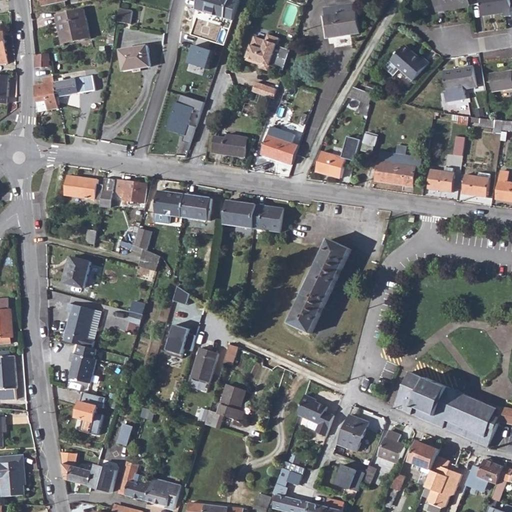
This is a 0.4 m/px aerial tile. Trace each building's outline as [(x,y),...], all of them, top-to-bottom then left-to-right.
[(200,0),(196,15),(224,23),(230,26),(234,19),(240,0),(200,0)] [(439,0),(441,10),(449,9),(449,6),(462,4),(463,7),(474,5),(472,0),(439,0)] [(511,0),(484,0),(487,14),(507,11),(508,14),(511,13),(511,0)] [(338,6),(326,8),(331,38),(360,32),(356,10),(340,13),(338,6)] [(120,8),(118,21),(131,23),(133,10),(120,8)] [(85,9),(57,15),(63,44),(92,37),(85,9)] [(261,65),(260,67),(259,70),(268,72),(279,40),(267,36),(265,42),(254,38),(246,62),(255,65),(258,63),(261,65)] [(409,42),(395,58),(389,65),(397,72),(403,66),(417,78),(433,61),(426,55),(425,57),(409,42)] [(150,64),(146,44),(120,50),(123,70),(150,64)] [(287,69),(292,49),(278,45),(274,65),(287,69)] [(51,53),(35,54),(35,68),(44,67),(43,61),(53,60),(51,53)] [(480,86),(477,64),(448,69),(451,89),(448,89),(450,100),(470,97),(468,87),(480,86)] [(400,69),(396,75),(410,85),(414,79),(400,69)] [(511,69),(494,72),(496,90),(511,87),(511,69)] [(57,82),(60,97),(97,89),(94,74),(57,82)] [(0,104),(8,105),(10,76),(0,75),(0,104)] [(47,83),(36,85),(37,94),(38,101),(48,99),(50,108),(61,106),(60,97),(57,81),(56,76),(46,77),(47,83)] [(255,84),(252,94),(273,101),(277,92),(255,84)] [(355,87),(349,96),(361,100),(358,111),(368,114),(373,96),(374,93),(355,87)] [(186,136),(184,143),(191,144),(206,102),(182,97),(180,104),(177,104),(168,131),(186,136)] [(303,112),(300,122),(304,124),(308,113),(303,112)] [(494,120),(481,118),(480,125),(496,127),(495,132),(502,133),(503,120),(494,120)] [(511,121),(503,120),(503,130),(511,130),(511,121)] [(263,153),(293,164),(300,145),(293,143),(296,135),(273,127),(263,153)] [(364,150),(376,152),(379,133),(367,131),(364,150)] [(216,137),(214,152),(247,156),(249,137),(227,134),(226,138),(216,137)] [(456,153),(465,154),(467,136),(457,135),(456,153)] [(383,150),(381,161),(417,167),(416,177),(421,178),(424,157),(383,150)] [(323,151),(317,170),(342,177),(348,158),(323,151)] [(417,167),(381,161),(378,180),(414,185),(416,177),(417,167)] [(431,169),(429,187),(454,191),(456,173),(431,169)] [(503,170),(498,198),(511,199),(511,181),(509,181),(510,171),(503,170)] [(466,174),(464,193),(488,196),(492,174),(479,172),(479,176),(466,174)] [(66,195),(97,199),(100,183),(100,180),(69,175),(66,195)] [(106,184),(103,200),(103,206),(112,207),(114,193),(115,193),(117,179),(107,177),(106,184)] [(126,200),(138,202),(147,203),(149,184),(120,180),(119,192),(122,196),(125,196),(125,200),(126,200)] [(100,183),(97,199),(103,200),(106,184),(100,183)] [(156,215),(183,218),(186,196),(159,192),(156,215)] [(186,196),(183,218),(209,222),(213,199),(186,196)] [(227,226),(255,230),(258,206),(231,202),(227,226)] [(258,206),(255,230),(281,233),(285,210),(258,206)] [(140,233),(136,245),(145,248),(150,251),(154,232),(141,228),(140,233)] [(134,244),(136,245),(140,233),(131,232),(134,244)] [(87,251),(96,252),(98,237),(89,236),(87,251)] [(306,292),(292,323),(314,333),(353,249),(331,239),(327,248),(306,292)] [(145,248),(140,267),(157,272),(162,256),(150,251),(145,248)] [(74,258),(68,284),(86,289),(93,263),(74,258)] [(190,300),(177,293),(173,307),(187,311),(190,300)] [(0,343),(12,342),(12,336),(14,336),(12,310),(10,310),(9,299),(0,299),(0,343)] [(136,299),(130,320),(142,324),(148,302),(136,299)] [(76,315),(69,342),(81,346),(96,349),(98,341),(91,340),(99,312),(74,305),(72,313),(76,315)] [(190,336),(174,331),(165,361),(182,365),(184,356),(192,358),(196,343),(189,340),(190,336)] [(96,349),(81,346),(80,353),(76,352),(73,361),(77,362),(73,377),(94,383),(100,359),(98,358),(100,351),(96,349)] [(202,347),(193,377),(212,382),(221,353),(202,347)] [(228,356),(225,364),(231,365),(233,358),(228,356)] [(15,357),(0,358),(0,391),(1,392),(2,402),(19,400),(18,390),(19,390),(15,357)] [(487,446),(491,447),(502,421),(511,423),(511,408),(499,406),(499,408),(497,407),(487,403),(451,387),(450,387),(429,378),(427,379),(412,372),(399,402),(397,407),(417,416),(487,446)] [(211,411),(206,424),(221,428),(224,415),(247,423),(250,413),(246,412),(252,392),(229,385),(220,414),(211,411)] [(107,399),(84,393),(78,418),(85,420),(82,432),(98,436),(103,416),(96,414),(98,407),(104,409),(107,399)] [(313,398),(305,394),(299,414),(310,419),(308,424),(309,427),(317,431),(327,436),(335,416),(326,412),(328,408),(317,402),(312,400),(313,398)] [(10,415),(0,415),(0,445),(8,445),(7,430),(11,430),(10,415)] [(352,415),(340,444),(358,452),(370,422),(352,415)] [(126,424),(120,443),(129,446),(135,427),(126,424)] [(391,430),(381,456),(401,464),(408,445),(400,442),(403,435),(391,430)] [(420,441),(412,461),(425,466),(423,470),(431,473),(438,455),(441,449),(420,441)] [(79,454),(65,452),(70,480),(92,485),(96,471),(77,467),(79,454)] [(14,455),(0,455),(0,476),(5,476),(6,496),(29,495),(27,461),(15,462),(14,455)] [(451,460),(438,455),(431,473),(427,484),(426,486),(433,489),(429,499),(431,503),(444,508),(447,506),(451,496),(456,494),(464,474),(454,470),(451,472),(449,476),(446,474),(448,468),(451,460)] [(491,481),(499,484),(502,477),(506,466),(487,459),(483,469),(480,477),(491,481)] [(287,460),(284,467),(293,470),(304,474),(306,467),(289,461),(287,460)] [(129,461),(120,493),(148,500),(152,485),(136,481),(140,464),(129,461)] [(96,471),(92,485),(114,491),(115,487),(119,470),(98,465),(96,471)] [(363,483),(362,484),(370,487),(378,468),(371,465),(366,475),(363,481),(363,483)] [(483,469),(475,465),(467,485),(486,493),(491,481),(480,477),(483,469)] [(511,468),(506,466),(502,477),(511,480),(511,468)] [(284,467),(275,491),(286,494),(289,487),(286,486),(288,480),(293,470),(284,467)] [(363,481),(366,475),(343,467),(336,485),(359,493),(362,484),(363,481)] [(454,470),(448,468),(446,474),(449,476),(451,472),(454,470)] [(293,470),(288,480),(300,484),(304,474),(293,470)] [(399,473),(387,505),(392,507),(399,489),(401,490),(407,476),(399,473)] [(152,485),(148,500),(177,507),(183,485),(155,477),(152,485)] [(497,488),(493,499),(499,501),(503,490),(497,488)] [(255,509),(264,511),(268,511),(273,497),(260,492),(255,509)] [(274,508),(292,511),(309,511),(312,502),(278,494),(274,508)] [(330,498),(327,506),(332,507),(330,511),(343,511),(346,503),(330,498)] [(191,502),(190,511),(244,511),(245,508),(191,502)] [(312,502),(309,511),(330,511),(332,507),(327,506),(312,502)] [(116,503),(114,511),(117,511),(125,511),(127,506),(116,503)]
